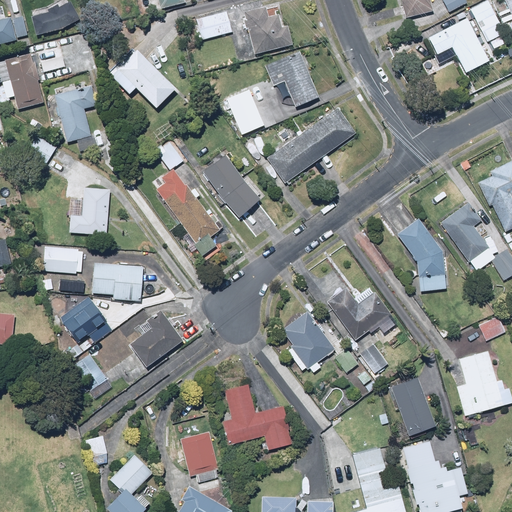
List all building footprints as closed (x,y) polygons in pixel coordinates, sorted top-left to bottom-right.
[(57,0),(49,6),(30,11),(36,36),(59,31),(79,20),(67,0),(57,0)] [(156,0),(159,10),(183,4),(182,0),(156,0)] [(431,13),(427,0),(398,0),(403,19),(431,13)] [(465,5),(462,0),(441,0),(448,13),(465,5)] [(507,9),(497,14),(501,24),(505,23),(511,37),(511,0),(503,0),(507,9)] [(504,35),(486,2),(468,11),(486,44),(504,35)] [(264,8),(243,13),(254,54),(291,45),(286,27),(280,29),(277,16),(266,19),(264,8)] [(226,13),(195,20),(200,41),(231,34),(226,13)] [(21,17),(9,20),(14,39),(27,35),(21,17)] [(8,18),(0,20),(0,45),(15,41),(14,39),(9,20),(8,18)] [(488,62),(466,20),(426,40),(434,56),(450,48),(463,75),(488,62)] [(60,43),(39,49),(43,64),(40,64),(43,75),(64,69),(61,59),(64,58),(60,43)] [(174,89),(132,48),(105,75),(129,98),(134,93),(152,111),(174,89)] [(317,99),(298,53),(264,66),(272,86),(273,85),(278,99),(287,95),(292,109),(317,99)] [(38,81),(31,54),(3,61),(9,81),(13,97),(16,111),(42,104),(37,81),(38,81)] [(95,107),(89,87),(53,97),(66,143),(89,136),(82,110),(95,107)] [(248,91),(226,101),(242,137),(264,127),(248,91)] [(354,136),(332,108),(267,159),(286,184),(354,136)] [(56,148),(36,136),(25,155),(44,167),(56,148)] [(187,157),(174,139),(155,152),(168,171),(187,157)] [(223,157),(201,174),(236,219),(257,202),(223,157)] [(490,177),(476,184),(487,207),(490,206),(502,234),(511,229),(511,161),(488,172),(490,177)] [(155,191),(196,246),(217,231),(172,170),(159,178),(164,184),(155,191)] [(68,217),(67,234),(105,237),(108,192),(82,190),(80,217),(68,217)] [(481,220),(467,202),(437,225),(467,264),(488,248),(471,227),(481,220)] [(418,293),(443,290),(440,254),(416,220),(394,236),(414,263),(418,293)] [(0,267),(9,265),(3,240),(0,240),(0,267)] [(43,248),(41,271),(75,274),(76,251),(43,248)] [(511,274),(511,259),(506,249),(488,259),(501,281),(511,274)] [(138,299),(141,268),(92,263),(90,294),(138,299)] [(388,315),(372,293),(356,305),(345,289),(325,303),(353,341),(373,327),(372,327),(388,315)] [(85,299),(58,319),(74,341),(101,322),(85,299)] [(144,322),(150,329),(127,346),(143,368),(179,342),(157,313),(144,322)] [(306,313),(280,331),(307,369),(333,351),(306,313)] [(0,345),(10,346),(13,316),(0,314),(0,345)] [(495,318),(477,326),(485,342),(503,333),(495,318)] [(344,373),(357,364),(346,349),(344,350),(334,336),(328,341),(335,352),(334,352),(336,355),(333,358),(344,373)] [(373,345),(358,356),(372,375),(387,364),(373,345)] [(455,388),(463,416),(501,407),(486,352),(456,360),(463,385),(455,388)] [(88,356),(72,366),(89,391),(105,380),(88,356)] [(415,378),(387,389),(405,437),(433,427),(415,378)] [(282,406),(254,414),(247,386),(222,392),(230,420),(221,422),(227,447),(263,437),(266,451),(289,446),(286,431),(288,431),(282,406)] [(207,433),(178,440),(187,477),(194,475),(198,493),(219,488),(215,470),(217,470),(207,433)] [(106,454),(101,436),(83,440),(90,467),(106,463),(106,454)] [(465,495),(457,470),(436,474),(428,443),(400,450),(417,511),(447,511),(458,509),(455,498),(465,495)] [(378,448),(350,455),(364,509),(353,511),(402,511),(396,487),(381,491),(376,473),(384,471),(378,448)] [(140,511),(143,510),(129,497),(151,474),(132,456),(107,481),(120,493),(103,510),(104,511),(140,511)] [(178,501),(181,503),(176,511),(227,511),(185,488),(178,501)] [(331,511),(332,503),(306,502),(305,511),(293,511),(294,498),(267,497),(267,498),(260,498),(259,511),(331,511)]
